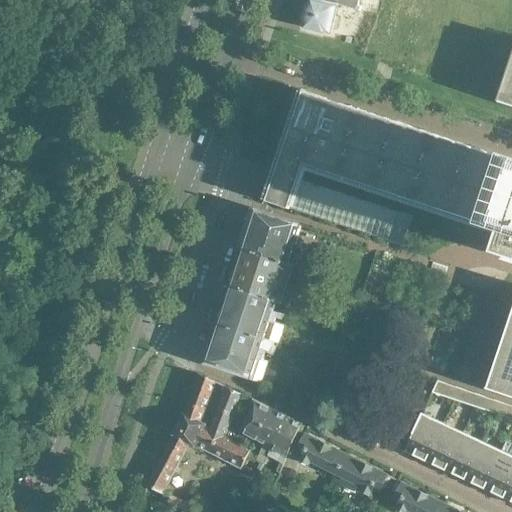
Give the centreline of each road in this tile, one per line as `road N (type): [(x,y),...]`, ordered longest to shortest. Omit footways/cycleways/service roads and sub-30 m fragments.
road 1 (unclassified): [(161,142),(96,326),(43,511)]
road 2 (unclassified): [(497,511),(184,358)]
road 3 (residential): [(194,154),(243,168),(184,358)]
road 4 (residential): [(143,318),(194,154)]
road 5 (unclassified): [(194,154),(245,0)]
road 6 (unclassified): [(205,0),(161,142)]
road 7 (unclassified): [(79,511),(119,390)]
